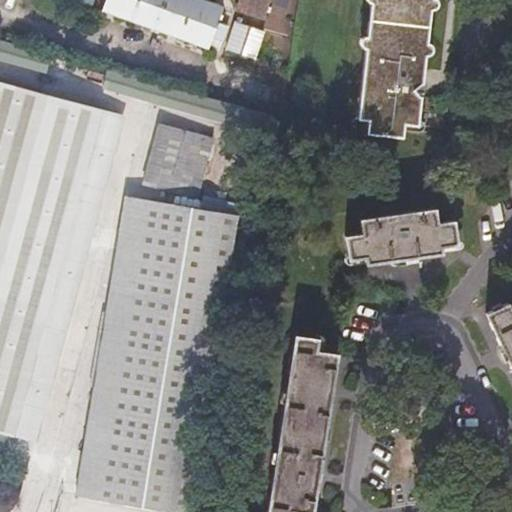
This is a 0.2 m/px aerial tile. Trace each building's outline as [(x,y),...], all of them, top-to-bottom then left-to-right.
[(224,4),(212,0),(106,0),(103,12),(211,46),(224,4)] [(233,0),(231,8),(258,19),(265,0),(233,0)] [(372,4),(371,21),(431,28),(433,11),(439,12),(439,0),(366,0),(366,3),(372,4)] [(220,49),(252,60),(262,29),(230,19),(220,49)] [(430,43),(431,28),(371,21),(369,39),(363,38),(362,50),(368,50),(361,120),(370,121),(369,135),(405,139),(406,125),(420,126),(422,99),(416,92),(424,85),(426,57),(435,58),(436,44),(430,43)] [(172,87),(103,64),(96,84),(166,107),(172,87)] [(121,113),(0,79),(0,449),(2,448),(6,433),(29,440),(121,113)] [(197,198),(214,137),(161,123),(144,183),(197,198)] [(235,213),(122,196),(74,493),(187,511),(235,213)] [(432,208),(358,218),(361,233),(346,235),(349,259),(364,256),(365,263),(440,251),(440,246),(455,243),(452,221),(435,222),(432,208)] [(511,306),(509,308),(507,303),(484,313),(511,371),(511,306)] [(317,339),(293,335),(266,511),(290,511),(291,510),(303,511),(312,511),(335,354),(314,350),(317,339)]
